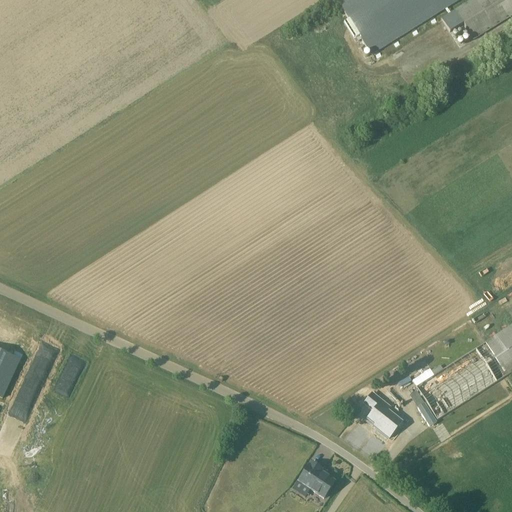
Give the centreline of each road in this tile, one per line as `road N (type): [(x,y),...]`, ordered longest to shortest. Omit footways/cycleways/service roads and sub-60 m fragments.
road 1 (unclassified): [(420,511),(331,441),(0,292)]
road 2 (track): [(511,306),(406,363),(308,431)]
